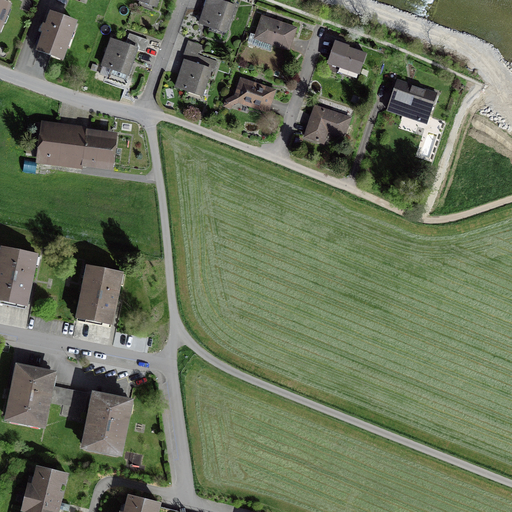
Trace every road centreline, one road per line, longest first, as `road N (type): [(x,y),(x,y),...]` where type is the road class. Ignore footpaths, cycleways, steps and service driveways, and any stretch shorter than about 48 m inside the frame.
road 1 (residential): [(175,334),(247,378),(511,482)]
road 2 (residential): [(144,115),(164,208),(175,334)]
road 3 (unclassified): [(144,115),(349,188)]
road 4 (residential): [(168,364),(184,498),(227,511)]
road 5 (residential): [(0,327),(168,364)]
road 6 (track): [(349,188),(429,221),(511,199)]
road 7 (residential): [(0,73),(144,115)]
